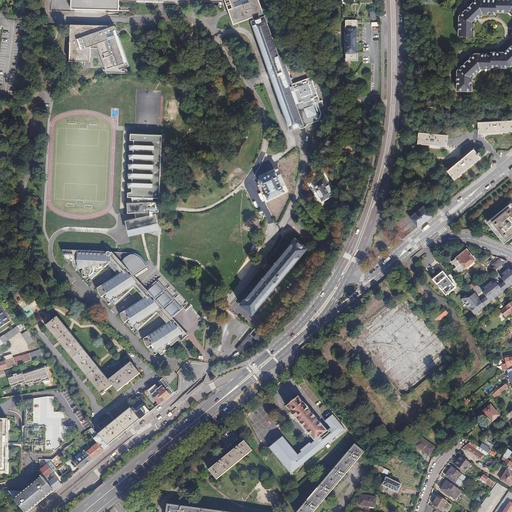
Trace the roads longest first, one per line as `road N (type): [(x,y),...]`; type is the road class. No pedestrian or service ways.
road 1 (primary): [(387,0),(383,148),(361,223),(331,283)]
road 2 (primary): [(346,278),(392,151),(395,0)]
road 3 (primary): [(101,503),(318,322)]
road 4 (primary): [(245,372),(77,511)]
road 5 (unclassified): [(245,372),(203,390),(92,478)]
road 6 (secondary): [(318,322),(424,238)]
road 7 (primary): [(331,283),(296,329),(245,372)]
